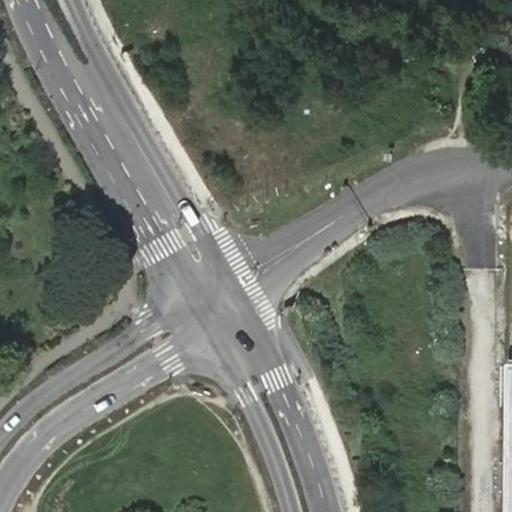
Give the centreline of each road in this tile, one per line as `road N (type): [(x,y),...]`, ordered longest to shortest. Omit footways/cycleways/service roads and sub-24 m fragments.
road 1 (tertiary): [(23,0),(185,290)]
road 2 (tertiary): [(224,269),(70,0)]
road 3 (tertiary): [(0,493),(40,440),(210,333)]
road 4 (tertiary): [(185,290),(148,325),(17,412),(0,435)]
road 5 (tertiary): [(325,511),(296,421),(245,313)]
road 6 (tertiary): [(210,333),(264,433),(290,511)]
